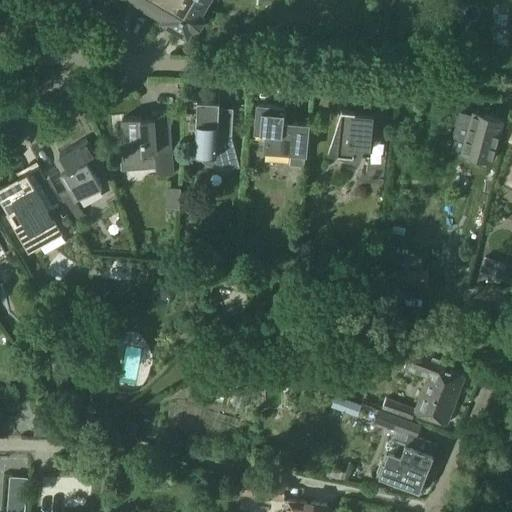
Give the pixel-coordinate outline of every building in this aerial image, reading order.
[(145,0),(143,4),(165,17),(163,20),(165,21),(177,0),(145,0)] [(177,0),(165,21),(187,35),(191,28),(199,27),(203,20),(201,11),(207,0),(177,0)] [(238,108),(218,106),(218,99),(202,98),(198,151),(214,152),(214,160),(243,162),(236,134),(238,108)] [(257,103),(255,131),(266,132),(265,150),(291,152),(290,164),(305,165),(309,122),(285,120),(287,106),(257,103)] [(344,106),(341,152),(371,154),(370,174),(389,176),(392,133),(376,128),(377,116),(344,106)] [(142,115),(122,117),(125,151),(120,151),(121,168),(156,165),(157,176),(175,174),(170,109),(153,110),(153,117),(142,118),(142,115)] [(463,152),(492,160),(503,119),(474,111),(463,152)] [(87,137),(60,152),(70,169),(61,174),(76,200),(80,198),(103,185),(92,166),(100,161),(87,137)] [(58,192),(48,176),(35,183),(28,171),(0,186),(0,195),(9,211),(6,213),(29,252),(63,233),(50,210),(64,203),(58,192)] [(166,208),(181,209),(182,188),(167,187),(166,208)] [(77,203),(67,209),(74,221),(84,215),(77,203)] [(184,258),(194,260),(195,251),(185,250),(184,258)] [(401,252),(400,264),(423,268),(425,256),(401,252)] [(486,255),(480,269),(495,275),(501,260),(486,255)] [(399,267),(399,284),(428,285),(428,268),(399,267)] [(404,365),(429,375),(417,407),(386,395),(384,400),(363,392),(360,398),(412,419),(415,412),(447,424),(466,375),(445,366),(448,357),(427,348),(424,356),(409,351),(404,365)] [(83,379),(81,409),(107,411),(109,381),(83,379)] [(46,420),(46,405),(35,405),(35,419),(46,420)] [(421,424),(378,408),(374,420),(410,433),(407,441),(392,436),(387,438),(386,443),(389,449),(386,458),(382,459),(378,470),(380,474),(422,490),(436,453),(434,453),(438,444),(417,436),(421,424)] [(124,432),(115,430),(114,442),(123,443),(124,432)] [(28,476),(11,475),(9,499),(26,500),(28,476)] [(287,483),(247,476),(244,493),(284,499),(287,483)] [(283,511),(282,511),(327,511),(329,502),(289,498),(288,511),(283,511)]
